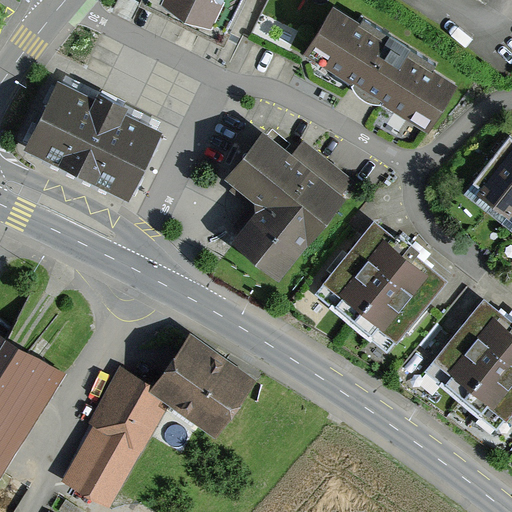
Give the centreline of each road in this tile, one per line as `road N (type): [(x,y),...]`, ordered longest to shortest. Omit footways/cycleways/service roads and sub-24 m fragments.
road 1 (secondary): [(507,511),(299,363),(191,298),(0,203)]
road 2 (residential): [(410,160),(279,90),(220,79),(75,0)]
road 3 (residential): [(483,267),(415,203),(410,160)]
road 4 (residential): [(511,98),(493,103),(423,161),(410,160)]
